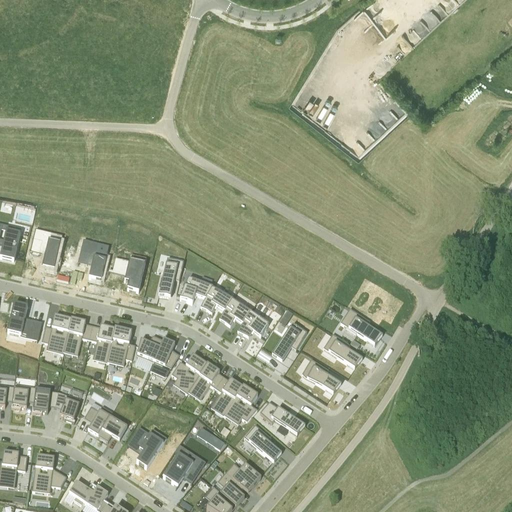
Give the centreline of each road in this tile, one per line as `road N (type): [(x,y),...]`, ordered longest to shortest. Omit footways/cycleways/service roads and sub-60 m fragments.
road 1 (residential): [(0,285),(185,330),(333,427)]
road 2 (residential): [(168,128),(192,157),(428,295)]
road 3 (unclassified): [(297,511),(383,405),(439,302)]
road 4 (residential): [(0,436),(62,448),(161,511)]
road 5 (residential): [(0,123),(168,128)]
road 6 (residential): [(428,295),(383,371),(333,427)]
road 7 (unclassified): [(439,302),(511,190)]
road 8 (residential): [(204,0),(168,128)]
